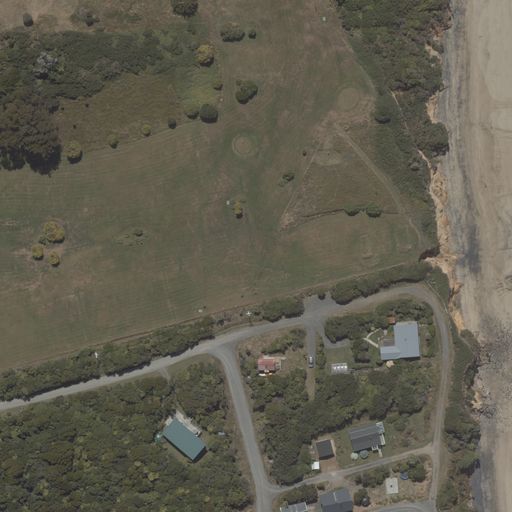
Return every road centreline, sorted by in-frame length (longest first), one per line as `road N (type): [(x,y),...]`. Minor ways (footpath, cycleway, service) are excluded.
road 1 (track): [(428,511),(445,375),(441,318),(417,292),(345,306)]
road 2 (residential): [(0,405),(143,370),(221,340)]
road 3 (residential): [(263,511),(221,340)]
road 4 (residential): [(221,340),(345,306)]
